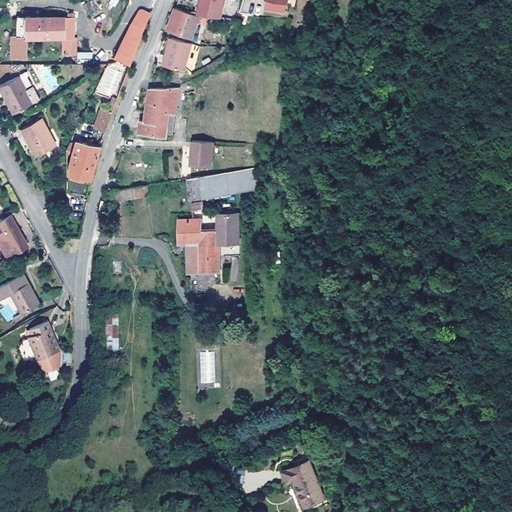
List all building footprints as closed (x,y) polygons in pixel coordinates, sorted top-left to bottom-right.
[(89,13),(98,10),(95,0),(86,3),(89,13)] [(204,2),(201,14),(202,14),(210,16),(223,19),(227,0),(196,0),(197,0),(200,1),(204,2)] [(137,48),(151,12),(141,8),(134,24),(133,24),(115,59),(122,62),(130,66),(137,48)] [(207,25),(210,16),(202,14),(201,16),(178,8),(177,8),(174,17),(169,30),(198,40),(204,24),(207,25)] [(14,36),(14,56),(29,56),(29,36),(64,36),(64,53),(77,53),(77,37),(75,36),(75,17),(18,16),(18,36),(14,36)] [(194,43),(173,37),(169,48),(173,49),(168,65),(184,70),(187,68),(194,43)] [(165,64),(168,65),(173,49),(169,48),(165,64)] [(93,60),(92,52),(77,52),(77,61),(93,60)] [(111,100),(124,71),(107,63),(94,93),(111,100)] [(19,75),(0,84),(0,86),(14,113),(41,98),(34,84),(26,88),(19,75)] [(140,135),(168,138),(170,114),(177,114),(180,88),(150,89),(146,120),(141,121),(140,135)] [(106,130),(113,111),(104,107),(96,126),(106,130)] [(43,116),(23,127),(38,154),(58,142),(43,116)] [(96,158),(100,145),(76,139),(69,165),(69,173),(71,174),(70,190),(86,193),(90,180),(96,158)] [(215,142),(193,140),(192,164),(213,165),(215,142)] [(285,163),(271,165),(274,181),(287,179),(285,163)] [(257,168),(190,178),(193,199),(260,188),(257,168)] [(139,186),(113,189),(111,198),(140,194),(139,186)] [(201,202),(190,202),(191,213),(202,212),(201,202)] [(10,214),(7,216),(12,225),(17,227),(10,214)] [(0,244),(0,231),(12,225),(7,216),(0,219),(0,245),(0,244)] [(189,243),(189,271),(221,271),(221,265),(224,264),(223,255),(220,255),(219,231),(202,230),(202,219),(181,219),(181,243),(189,243)] [(12,225),(0,231),(0,244),(0,245),(1,247),(5,248),(10,257),(25,248),(24,245),(26,244),(17,227),(12,225)] [(22,274),(0,285),(0,298),(0,299),(11,293),(22,314),(40,305),(22,274)] [(7,305),(0,310),(0,312),(7,321),(15,315),(7,305)] [(297,309),(295,325),(303,326),(305,309),(297,309)] [(102,315),(102,361),(119,360),(118,315),(102,315)] [(49,321),(46,322),(54,342),(57,341),(49,321)] [(32,335),(29,336),(38,360),(60,350),(57,341),(54,342),(46,322),(30,329),(32,335)] [(60,350),(38,360),(43,371),(56,366),(60,350)] [(283,472),(288,484),(294,481),(305,507),(325,500),(310,461),(283,472)]
